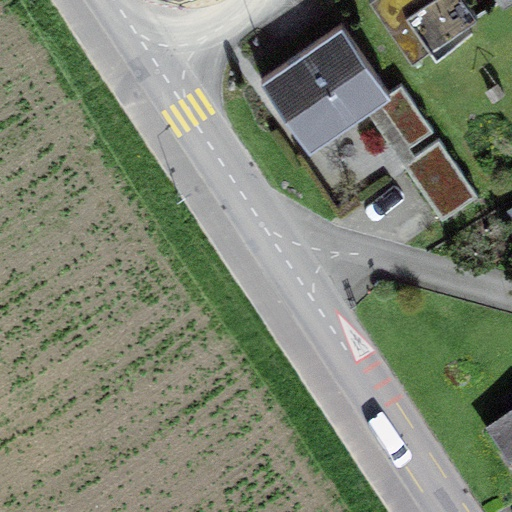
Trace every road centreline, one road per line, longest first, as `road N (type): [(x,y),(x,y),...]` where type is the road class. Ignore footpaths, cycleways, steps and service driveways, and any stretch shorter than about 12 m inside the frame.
road 1 (tertiary): [(448,511),(289,267)]
road 2 (tertiary): [(289,267),(157,63)]
road 3 (residential): [(289,267),(334,251),(401,260),(511,292)]
